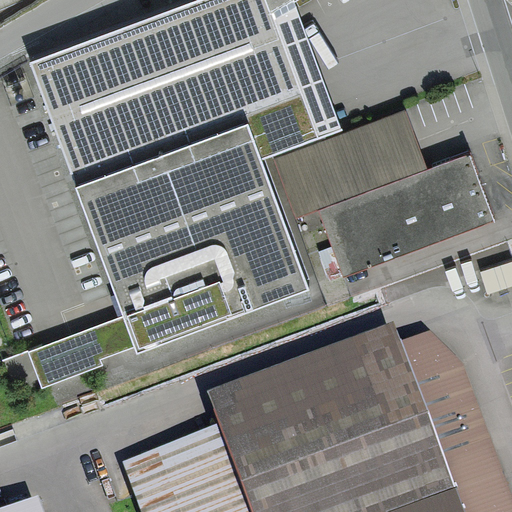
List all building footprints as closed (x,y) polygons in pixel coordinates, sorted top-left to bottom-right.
[(263,0),(180,0),(28,56),(70,170),(296,87),(263,0)] [(404,102),(273,151),(294,209),(319,200),(345,269),(494,213),(469,145),(426,161),(404,102)] [(249,112),(76,176),(127,311),(138,341),(310,277),(249,112)] [(138,341),(127,311),(117,315),(28,348),(42,385),(104,362),(102,355),(138,341)] [(511,511),(511,497),(464,367),(418,324),(214,399),(224,427),(121,465),(138,511),(511,511)] [(39,511),(36,502),(8,511),(39,511)]
